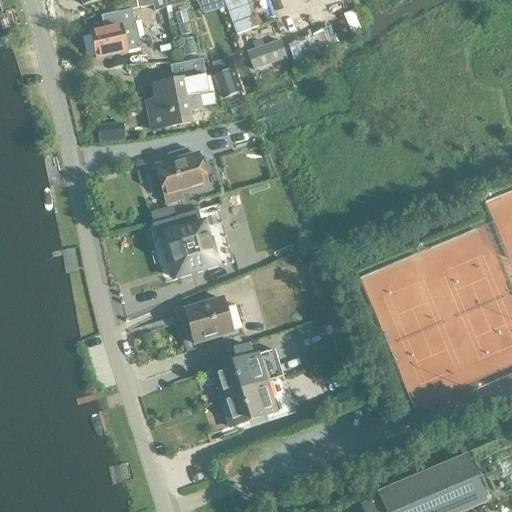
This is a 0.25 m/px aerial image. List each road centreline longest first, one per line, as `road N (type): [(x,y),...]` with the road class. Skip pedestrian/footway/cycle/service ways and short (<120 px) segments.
road 1 (unclassified): [(167,511),(112,340),(30,0)]
road 2 (track): [(491,0),(226,134)]
road 3 (track): [(74,159),(226,134)]
